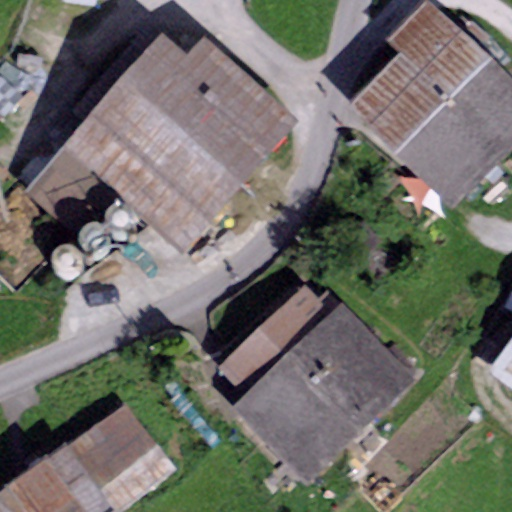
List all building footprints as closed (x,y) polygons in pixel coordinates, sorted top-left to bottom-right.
[(376,111),(409,144),(482,72),(424,15),(398,42),(412,57),(368,103),(376,111)] [(39,198),(77,231),(113,191),(176,246),(283,125),(202,53),(184,74),(146,40),(79,115),(98,132),(39,198)] [(511,100),(482,72),(409,144),(462,196),(511,145),(511,100)] [(272,330),(355,421),(409,369),(390,349),(382,356),(329,300),(318,310),(307,299),(272,330)] [(355,421),(272,330),(226,370),(254,400),(241,411),(300,473),(355,421)] [(511,379),(511,360),(503,372),(511,379)] [(0,500),(0,511),(115,511),(169,472),(122,413),(0,500)]
